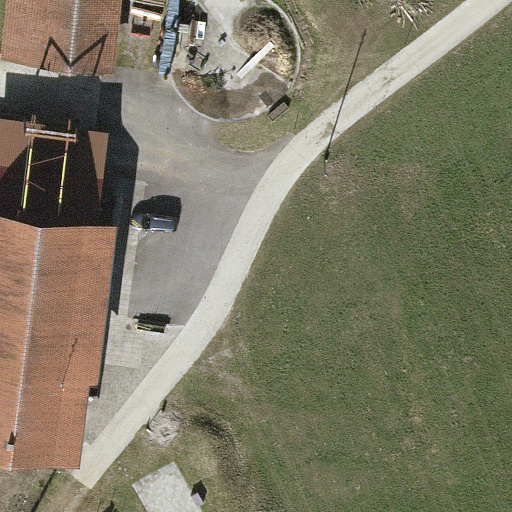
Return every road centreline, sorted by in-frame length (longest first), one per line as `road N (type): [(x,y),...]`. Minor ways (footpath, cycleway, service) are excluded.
road 1 (unclassified): [(147,396),(202,314),(250,183),(495,0)]
road 2 (track): [(250,183),(190,172),(118,107),(0,90)]
road 3 (track): [(65,511),(147,396)]
